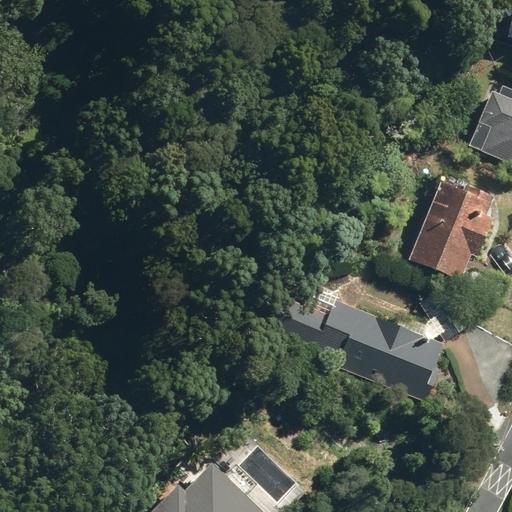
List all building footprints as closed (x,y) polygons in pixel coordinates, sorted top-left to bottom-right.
[(463,144),(511,164),(511,90),(497,84),(493,93),(486,90),(463,144)] [(455,280),(461,263),(465,253),(470,256),(485,216),(479,214),(487,194),(456,181),(454,187),(431,179),(403,258),(453,279),(455,280)] [(453,279),(451,285),(496,302),(504,280),(461,263),(455,280),(453,279)] [(442,284),(415,301),(441,341),(467,324),(442,284)] [(308,356),(419,404),(432,372),(426,370),(437,345),(333,298),(308,356)] [(258,511),(200,457),(147,511),(258,511)]
